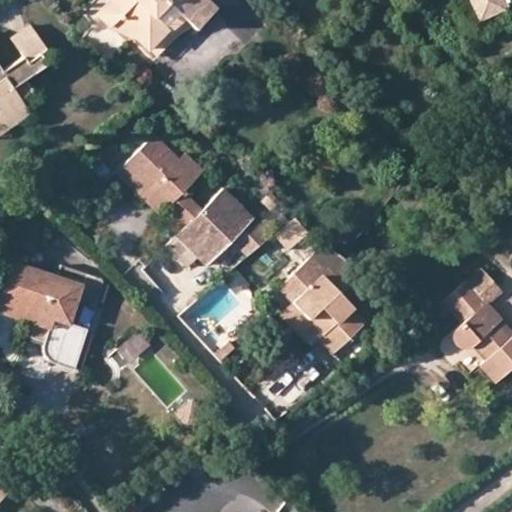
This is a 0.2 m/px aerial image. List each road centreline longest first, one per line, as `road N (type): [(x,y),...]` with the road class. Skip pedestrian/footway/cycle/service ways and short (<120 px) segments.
road 1 (unknown): [(281,446),(123,264),(115,246),(129,212)]
road 2 (unknown): [(257,511),(217,491),(412,358)]
road 3 (unknown): [(105,511),(73,458),(63,365)]
